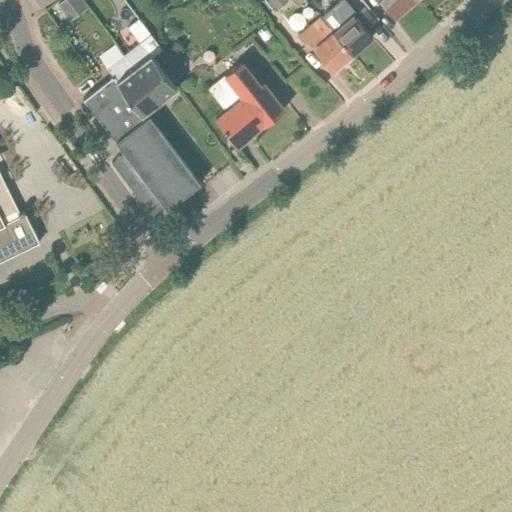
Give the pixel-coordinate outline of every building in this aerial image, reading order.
[(48,0),(29,0),(36,9),(48,0)] [(80,0),(64,0),(58,4),(70,20),(86,8),(80,0)] [(287,0),(269,0),(277,9),(287,0)] [(350,4),(345,0),(337,0),(329,7),(342,22),(333,30),(353,53),(372,36),(346,8),(350,4)] [(414,0),(381,0),(396,16),(414,0)] [(333,71),(353,53),(333,30),(319,16),(309,23),(296,35),(305,45),(308,43),(333,71)] [(176,88),(168,77),(155,59),(141,41),(123,54),(159,101),(165,97),(165,96),(176,88)] [(155,59),(168,77),(182,66),(169,49),(155,59)] [(159,101),(123,54),(107,67),(112,75),(111,76),(142,114),(143,113),(153,105),(159,101)] [(244,62),(227,76),(225,74),(208,88),(229,115),(218,123),(221,128),(225,125),(238,143),(263,123),(264,125),(284,109),(265,83),(262,85),(244,62)] [(117,142),(124,152),(112,161),(146,206),(147,205),(153,213),(165,204),(167,208),(201,182),(150,115),(146,117),(143,113),(142,114),(111,76),(110,77),(110,78),(100,85),(84,97),(82,98),(84,100),(85,100),(87,103),(86,104),(86,105),(88,104),(93,110),(91,111),(92,112),(93,111),(115,139),(114,140),(116,142),(117,142)] [(9,191),(0,172),(0,260),(39,241),(23,209),(19,212),(12,198),(9,191)]
